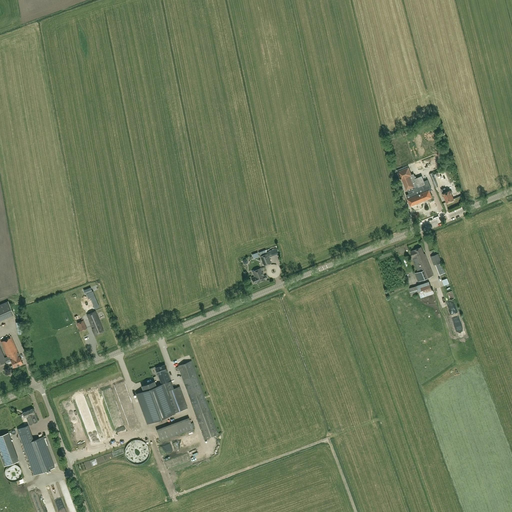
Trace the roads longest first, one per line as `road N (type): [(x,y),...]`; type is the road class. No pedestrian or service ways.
road 1 (unclassified): [(40,382),(511,190)]
road 2 (unclassified): [(86,511),(40,382)]
